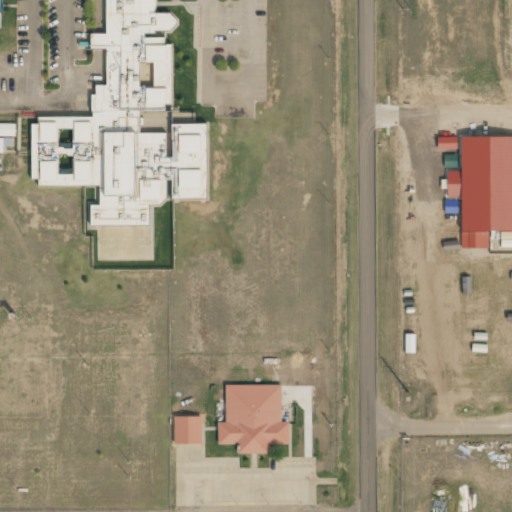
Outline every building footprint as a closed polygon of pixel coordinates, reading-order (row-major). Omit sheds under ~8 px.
[(208,202),(208,125),(173,124),(173,45),(167,45),(167,34),(176,31),(176,14),(157,14),(157,0),(107,0),(107,33),(92,37),(92,51),(108,51),(108,85),(93,89),(93,119),(52,119),(32,125),(32,168),(37,188),(98,189),(98,204),(90,207),(90,227),(150,227),(150,202),(208,202)] [(0,136),(16,137),(16,125),(0,124),(0,136)] [(511,137),(461,138),(462,172),(448,172),(448,198),(462,198),(462,249),(489,249),(489,232),(511,231),(511,137)] [(438,151),(458,150),(458,138),(438,138),(438,151)] [(0,154),(8,154),(9,141),(0,141),(0,154)] [(465,299),(455,300),(455,326),(466,326),(465,299)] [(219,444),(239,444),(239,453),(271,454),(271,444),(290,445),(290,422),(282,421),(283,385),(228,385),(228,422),(219,422),(219,444)] [(175,417),(175,444),(202,444),(202,417),(175,417)]
